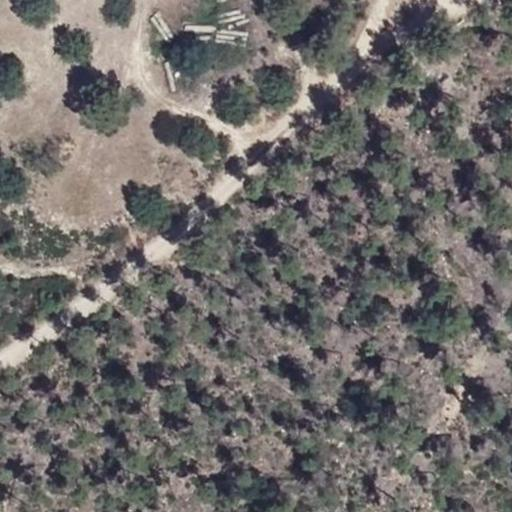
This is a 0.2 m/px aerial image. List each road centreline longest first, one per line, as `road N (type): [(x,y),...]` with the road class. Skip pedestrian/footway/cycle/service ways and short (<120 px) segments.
road 1 (track): [(406,0),(0,351)]
road 2 (track): [(140,0),(138,79),(157,105),(249,134)]
